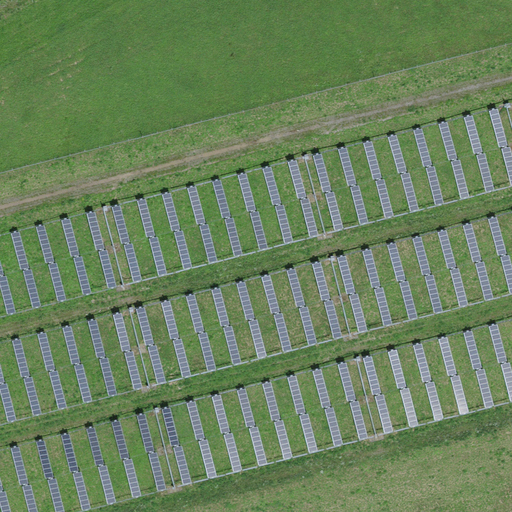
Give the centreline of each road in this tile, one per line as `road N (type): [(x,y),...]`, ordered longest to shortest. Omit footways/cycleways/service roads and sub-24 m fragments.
road 1 (track): [(511,201),(0,332)]
road 2 (track): [(511,309),(0,439)]
road 3 (track): [(0,211),(511,82)]
road 4 (track): [(511,414),(132,511)]
